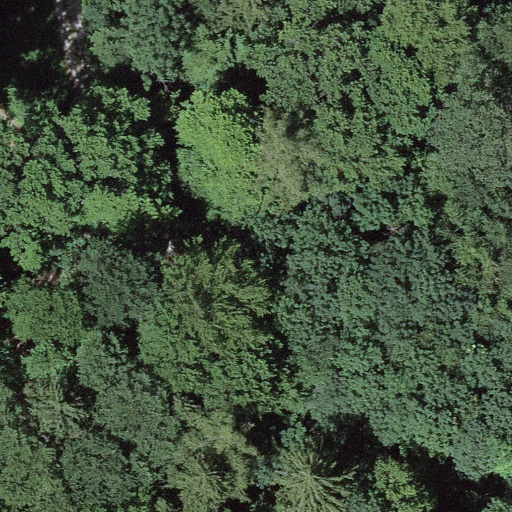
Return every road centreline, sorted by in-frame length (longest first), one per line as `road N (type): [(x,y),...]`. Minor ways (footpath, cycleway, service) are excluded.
road 1 (track): [(0,114),(148,239),(300,421),(397,469),(511,492)]
road 2 (track): [(62,0),(148,239)]
